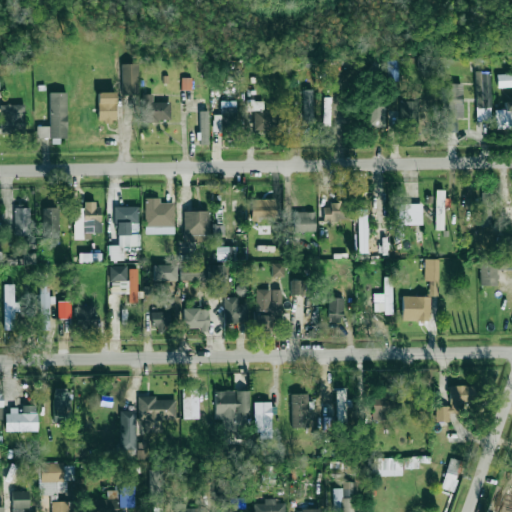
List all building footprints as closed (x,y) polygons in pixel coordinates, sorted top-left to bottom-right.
[(399,61),(387,61),(387,80),(398,80),(399,61)] [(121,64),(122,94),(138,93),(138,64),(121,64)] [(491,121),(490,71),(475,72),(476,122),(491,121)] [(511,87),(511,74),(497,75),(498,87),(511,87)] [(191,90),(191,78),(181,78),(181,90),(191,90)] [(463,84),(441,84),(440,132),(456,132),(457,118),(463,118),(463,84)] [(303,122),(312,123),(313,90),(304,90),(303,122)] [(67,141),(66,92),(49,93),(49,126),(36,126),(36,138),(51,138),(51,141),(67,141)] [(98,92),(97,121),(115,122),(115,92),(98,92)] [(152,102),(152,94),(141,94),(142,121),(170,120),(169,102),(152,102)] [(418,127),(418,100),(400,100),(400,127),(418,127)] [(236,101),(221,101),(221,115),(213,115),(213,131),(225,131),(225,134),(236,134),(236,101)] [(263,101),(253,101),(254,130),(273,130),(272,110),(263,111),(263,101)] [(385,127),(384,102),(367,102),(368,127),(385,127)] [(0,105),(0,132),(24,132),(24,105),(0,105)] [(511,128),(511,110),(496,110),(495,128),(511,128)] [(196,130),(193,130),(194,144),(204,144),(204,112),(196,112),(196,130)] [(434,230),(443,230),(444,190),(435,190),(434,230)] [(481,227),(490,226),(489,192),(480,192),(481,227)] [(174,203),(159,203),(159,198),(144,198),(144,234),(174,234),(174,203)] [(276,199),(250,199),(251,219),(276,219),(276,199)] [(74,240),(90,239),(90,233),(100,233),(99,202),(84,202),(84,208),(73,208),(74,240)] [(323,221),(350,221),(349,204),(323,204),(323,221)] [(137,206),(115,207),(115,245),(107,245),(107,261),(125,260),(125,246),(139,246),(139,233),(129,234),(129,222),(138,222),(137,206)] [(59,208),(42,207),(41,237),(58,237),(59,208)] [(14,236),(30,236),(29,208),(13,208),(14,236)] [(357,253),(366,253),(367,209),(357,209),(357,253)] [(208,211),(183,211),(184,241),(199,241),(199,235),(209,235),(208,211)] [(314,212),(292,212),(293,232),(315,231),(314,212)] [(224,225),(212,225),(211,235),(224,235),(224,225)] [(215,261),(235,261),(234,247),(215,247),(215,261)] [(78,262),(101,262),(101,253),(79,253),(78,262)] [(429,296),(438,296),(437,259),(423,259),(424,281),(428,281),(429,296)] [(284,263),(272,262),(271,276),(283,277),(284,263)] [(153,265),(153,281),(176,281),(176,264),(153,265)] [(208,280),(207,264),(179,264),(180,281),(208,280)] [(225,265),(212,265),(211,297),(224,297),(225,265)] [(128,302),(137,302),(136,267),(109,267),(110,290),(128,289),(128,302)] [(391,277),(382,277),(382,303),(373,303),(373,313),(392,312),(391,277)] [(291,295),(304,294),(303,280),(290,280),(291,295)] [(3,330),(13,330),(14,311),(19,311),(19,302),(13,302),(14,285),(4,284),(3,330)] [(49,330),(48,284),(39,285),(39,330),(49,330)] [(247,285),(237,284),(236,295),(246,295),(247,285)] [(255,311),(280,312),(281,290),(270,289),(256,289),(255,311)] [(401,321),(429,321),(430,297),(402,296),(401,321)] [(237,297),(223,298),(224,322),(247,322),(246,304),(237,304),(237,297)] [(342,322),(343,298),(328,297),(327,321),(342,322)] [(70,319),(70,301),(58,301),(57,319),(70,319)] [(94,304),(76,304),(76,325),(95,325),(94,304)] [(183,308),(183,329),(208,330),(208,308),(183,308)] [(170,312),(151,311),(151,330),(169,331),(170,312)] [(269,315),(255,315),(255,330),(270,330),(269,315)] [(435,422),(449,422),(449,412),(459,412),(459,403),(474,403),(474,386),(449,386),(448,406),(435,406),(435,422)] [(198,387),(182,387),(183,419),(199,418),(198,387)] [(344,388),(335,389),(336,428),(346,428),(344,388)] [(53,423),(67,423),(68,389),(54,389),(53,423)] [(249,391),(234,391),(214,391),(215,420),(221,420),(222,431),(234,430),(234,413),(249,413),(249,391)] [(372,420),(389,419),(389,411),(400,411),(399,393),(371,394),(372,420)] [(308,428),(307,394),(290,394),(291,428),(308,428)] [(138,419),(176,418),(175,399),(156,400),(156,396),(137,396),(138,419)] [(270,401),(253,401),(254,432),(271,431),(270,401)] [(36,431),(36,405),(20,405),(20,408),(6,408),(6,431),(36,431)] [(135,452),(136,411),(120,411),(120,451),(135,452)] [(405,458),(377,458),(376,475),(402,476),(402,466),(405,466),(405,458)] [(441,489),(453,491),(457,472),(461,473),(464,461),(448,458),(441,489)] [(40,494),(67,494),(66,480),(74,480),(74,465),(63,465),(63,462),(39,462),(40,494)] [(262,482),(275,482),(274,466),(262,467),(262,482)] [(161,497),(162,470),(149,470),(148,497),(161,497)] [(355,511),(354,482),(341,482),(342,488),(332,488),(332,511),(355,511)] [(118,487),(119,508),(135,507),(134,486),(118,487)] [(116,511),(117,490),(106,490),(107,499),(94,499),(94,511),(116,511)] [(29,511),(28,491),(11,491),(11,511),(37,511),(29,511)] [(284,511),(285,503),(275,503),(275,499),(264,499),(264,503),(257,503),(256,511),(284,511)] [(67,511),(67,502),(51,501),(51,511),(67,511)] [(174,511),(201,511),(202,508),(184,508),(184,503),(175,503),(174,511)]
